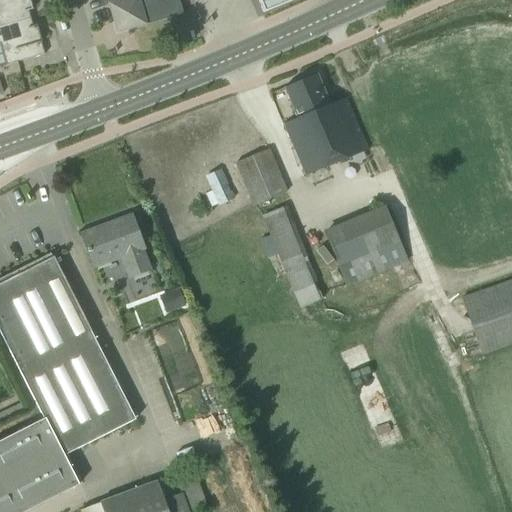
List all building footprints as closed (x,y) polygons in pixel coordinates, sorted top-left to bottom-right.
[(0,0),(0,27),(29,19),(27,19),(25,12),(32,10),(29,0),(0,0)] [(106,0),(112,19),(113,22),(128,30),(132,29),(183,15),(178,0),(106,0)] [(256,0),(262,13),(294,0),(256,0)] [(29,19),(0,27),(0,43),(6,66),(44,55),(41,42),(42,42),(37,25),(29,27),(27,20),(30,20),(29,19)] [(297,119),(283,125),(304,177),(368,150),(345,98),(330,105),(317,74),(284,88),(297,119)] [(233,164),(252,207),(287,192),(269,149),(233,164)] [(204,177),(217,206),(234,198),(221,169),(204,177)] [(315,284),(317,283),(286,206),(261,216),(299,309),(322,299),(315,284)] [(322,231),(346,287),(407,262),(383,206),(322,231)] [(82,235),(89,254),(94,268),(120,259),(128,279),(151,270),(131,217),(82,235)] [(16,276),(0,284),(0,334),(43,419),(0,441),(0,511),(24,511),(78,485),(64,456),(136,420),(53,257),(35,267),(33,263),(15,272),(16,276)] [(511,281),(461,300),(481,356),(511,344),(511,281)] [(179,290),(158,294),(162,313),(182,309),(179,290)] [(20,406),(2,415),(8,427),(26,418),(20,406)] [(79,511),(180,511),(175,496),(163,501),(156,481),(99,503),(99,504),(79,511)]
